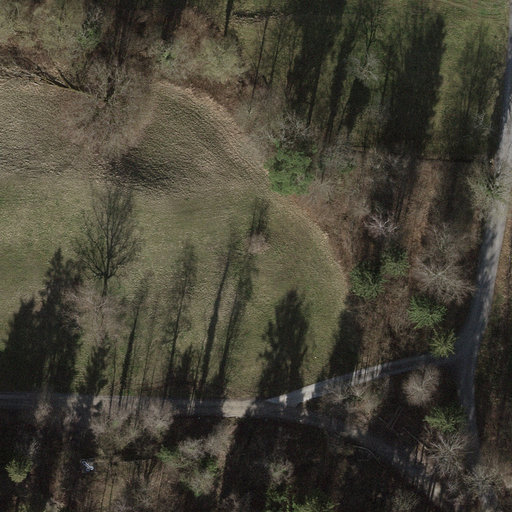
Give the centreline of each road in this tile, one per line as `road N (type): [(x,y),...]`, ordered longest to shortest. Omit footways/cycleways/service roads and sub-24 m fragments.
road 1 (track): [(0,400),(268,408)]
road 2 (track): [(470,354),(511,92)]
road 3 (track): [(268,408),(370,439),(461,511)]
road 4 (track): [(268,408),(434,357),(470,354)]
road 5 (track): [(493,511),(469,419),(470,354)]
